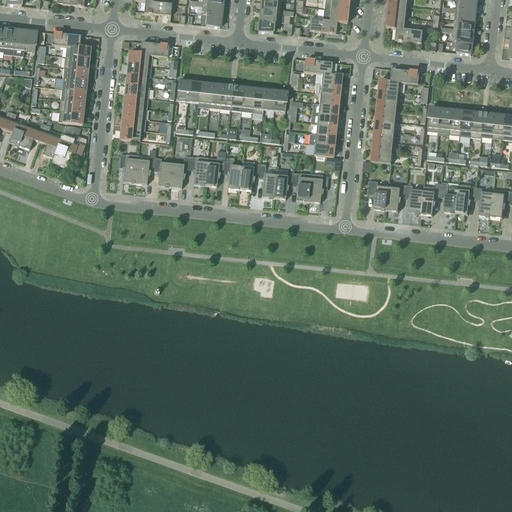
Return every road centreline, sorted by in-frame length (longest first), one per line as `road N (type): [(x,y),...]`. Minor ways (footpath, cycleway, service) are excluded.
road 1 (residential): [(345,229),(94,201)]
road 2 (residential): [(345,229),(364,59)]
road 3 (residential): [(94,201),(112,31)]
road 4 (residential): [(511,247),(345,229)]
road 5 (residential): [(364,59),(237,44)]
road 6 (residential): [(237,44),(112,31)]
road 7 (residential): [(489,71),(364,59)]
